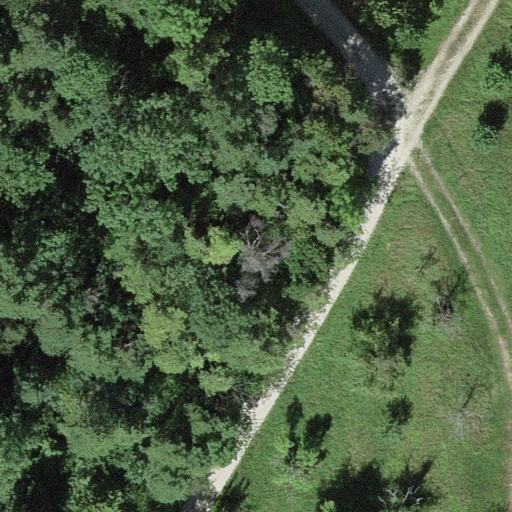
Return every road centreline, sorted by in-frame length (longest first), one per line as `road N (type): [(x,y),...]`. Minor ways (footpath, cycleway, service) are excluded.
road 1 (track): [(197,511),(412,114),(302,0)]
road 2 (track): [(511,404),(508,365),(460,218),(412,114),(481,0)]
